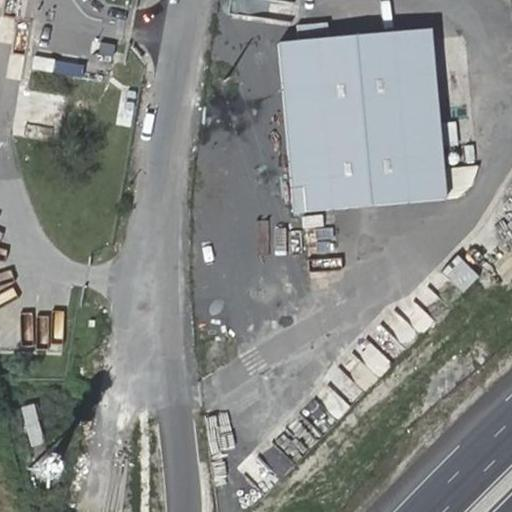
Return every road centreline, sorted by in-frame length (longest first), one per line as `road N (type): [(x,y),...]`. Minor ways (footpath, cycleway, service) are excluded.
road 1 (residential): [(192,0),(149,282),(168,355)]
road 2 (unknown): [(350,310),(472,219),(511,151)]
road 3 (motorway): [(511,428),(424,511)]
